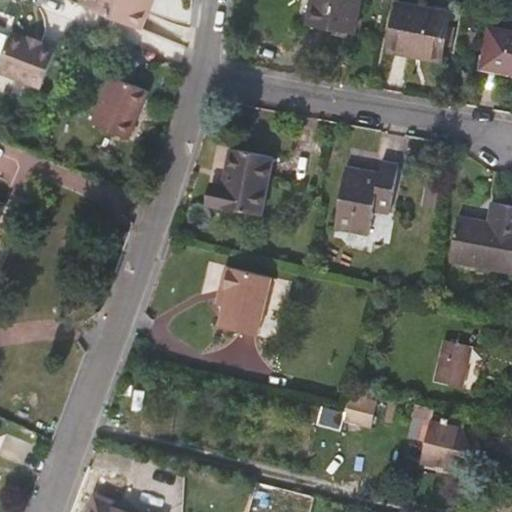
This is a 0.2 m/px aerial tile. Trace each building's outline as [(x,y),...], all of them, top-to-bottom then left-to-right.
[(72,0),(70,4),(140,32),(147,13),(142,6),(144,0),(152,3),(152,0),(72,0)] [(360,0),(311,0),(307,25),(354,34),(360,0)] [(449,13),(397,3),(388,52),(440,61),(449,13)] [(511,33),(489,29),(481,68),(511,73),(511,33)] [(55,55),(36,46),(25,42),(11,35),(0,60),(0,76),(39,93),(55,55)] [(25,42),(36,46),(37,42),(27,38),(25,42)] [(148,92),(111,77),(91,125),(129,141),(148,92)] [(272,158),(230,149),(223,188),(215,186),(211,205),(261,215),(272,158)] [(397,165),(381,162),(379,173),(346,167),(335,227),(368,234),(372,210),(388,212),(397,165)] [(511,187),(496,185),(492,204),(463,199),(459,216),(458,216),(450,260),(511,271),(511,187)] [(226,264),(220,289),(228,292),(225,306),(220,324),(259,334),(274,276),(268,275),(226,264)] [(216,304),(225,306),(228,292),(220,289),(216,304)] [(472,348),(447,342),(438,383),(463,388),(472,348)] [(345,417),(373,427),(382,400),(355,390),(345,417)] [(318,422),(342,429),(347,412),(323,405),(318,422)] [(440,411),(421,406),(413,439),(432,443),(427,463),(452,469),(459,471),(476,454),(469,431),(461,429),(437,424),(440,411)] [(138,511),(98,497),(91,511),(138,511)]
